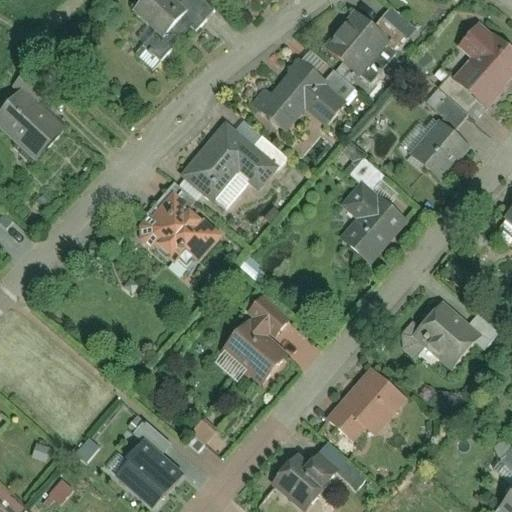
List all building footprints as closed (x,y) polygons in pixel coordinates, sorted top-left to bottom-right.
[(139,40),(161,63),(210,16),(194,0),(180,0),(172,8),(164,0),(137,0),(126,11),(147,33),(139,40)] [(417,30),(373,1),(362,17),(406,46),(417,30)] [(351,14),(335,39),(373,64),(390,39),(351,14)] [(495,46),(486,39),(475,29),(453,55),(464,64),(448,83),(485,114),(511,81),(511,60),(495,47),(495,46)] [(326,133),(346,110),(293,62),(250,110),(285,141),(307,117),(326,133)] [(49,96),(29,75),(14,89),(34,110),(49,96)] [(0,102),(0,130),(30,161),(55,136),(11,92),(0,102)] [(271,173),(248,154),(251,150),(221,126),(179,178),(208,202),(229,177),(253,196),(271,173)] [(404,159),(436,187),(465,154),(433,126),(404,159)] [(403,202),(381,185),(374,194),(395,211),(403,202)] [(334,217),(351,232),(337,247),(365,271),(404,227),(377,203),(373,207),(357,193),(334,217)] [(164,198),(133,235),(183,278),(215,241),(164,198)] [(511,209),(498,227),(511,238),(511,209)] [(285,331),(261,305),(246,320),(270,345),(285,331)] [(431,313),(407,343),(448,375),(472,345),(431,313)] [(234,393),(245,382),(258,393),(284,365),(243,327),(217,355),(221,359),(211,368),(234,393)] [(320,424),(349,451),(396,400),(367,373),(320,424)] [(141,447),(156,461),(167,449),(142,426),(131,438),(141,447)] [(198,426),(186,445),(200,454),(212,435),(198,426)] [(111,479),(144,511),(149,511),(179,481),(156,461),(141,447),(111,479)] [(511,455),(505,451),(489,472),(511,489),(511,455)] [(35,452),(31,463),(46,469),(50,458),(35,452)] [(278,483),(269,492),(289,511),(310,511),(319,503),(314,498),(326,483),(307,467),(296,480),(288,473),(278,483)] [(57,481),(41,503),(53,511),(55,511),(71,490),(57,481)] [(511,511),(511,496),(508,494),(495,511),(511,511)] [(0,495),(0,511),(20,511),(21,511),(0,495)]
